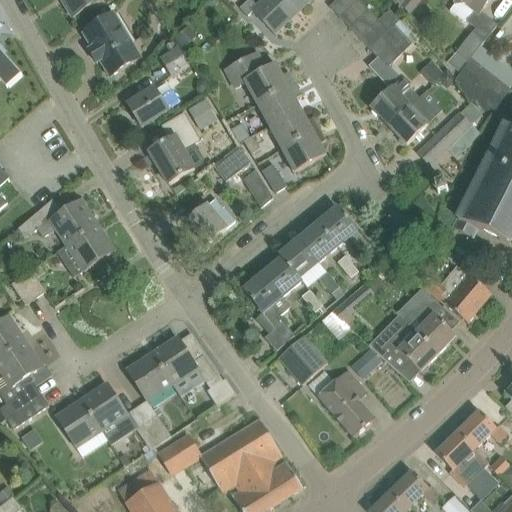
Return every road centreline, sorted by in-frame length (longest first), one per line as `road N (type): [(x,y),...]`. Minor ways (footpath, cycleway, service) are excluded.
road 1 (residential): [(186,297),(363,162),(310,60),(336,40)]
road 2 (residential): [(186,297),(9,0)]
road 3 (residential): [(335,495),(186,297)]
road 4 (tertiary): [(335,495),(511,332)]
road 5 (residential): [(81,371),(186,297)]
